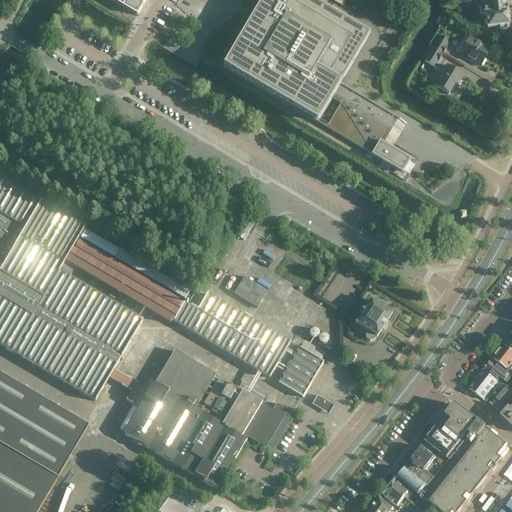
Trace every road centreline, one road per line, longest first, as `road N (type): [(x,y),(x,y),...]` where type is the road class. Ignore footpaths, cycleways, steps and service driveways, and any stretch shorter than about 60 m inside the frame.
road 1 (unclassified): [(465,296),(351,240),(106,94)]
road 2 (primary): [(465,296),(408,378),(294,511)]
road 3 (primary): [(410,390),(511,230)]
road 4 (primary): [(305,511),(410,390)]
road 5 (residential): [(346,511),(430,406)]
road 6 (unclassified): [(106,94),(0,37)]
